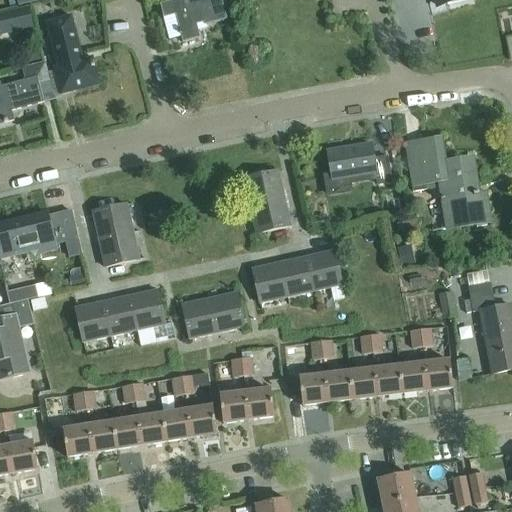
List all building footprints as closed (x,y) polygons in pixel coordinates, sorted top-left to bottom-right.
[(0,0),(0,8),(12,5),(10,0),(0,0)] [(222,0),(181,0),(160,5),(164,20),(176,17),(183,44),(201,40),(198,28),(228,21),(222,0)] [(0,27),(8,26),(9,25),(9,26),(11,33),(33,28),(31,20),(27,8),(27,7),(0,14),(0,27)] [(83,61),(75,29),(72,15),(45,22),(49,36),(58,71),(54,72),(59,92),(60,91),(98,82),(92,59),(83,61)] [(43,104),(43,103),(36,79),(25,82),(1,88),(0,84),(0,125),(13,122),(10,113),(43,104)] [(442,141),(406,147),(413,194),(427,192),(426,185),(440,183),(447,231),(490,224),(486,194),(479,195),(473,160),(446,164),(442,141)] [(372,146),(327,154),(332,182),(376,175),(378,185),(391,183),(386,159),(375,161),(372,146)] [(250,207),(285,200),(279,172),(244,180),(250,207)] [(285,200),(250,207),(257,235),(291,227),(285,200)] [(99,241),(134,233),(128,206),(93,214),(99,241)] [(47,214),(0,225),(0,260),(39,251),(40,255),(56,251),(47,214)] [(134,233),(99,241),(105,269),(140,261),(134,233)] [(307,259),(315,294),(342,287),(335,253),(307,259)] [(280,265),(288,300),(315,294),(307,259),(280,265)] [(288,300),(280,265),(253,271),(260,306),(288,300)] [(31,302),(45,299),(54,296),(51,285),(7,295),(10,307),(12,306),(28,303),(31,302)] [(130,298),(138,333),(166,327),(158,292),(130,298)] [(211,301),(218,336),(246,330),(238,295),(211,301)] [(493,296),(470,301),(472,314),(480,312),(493,376),(511,372),(511,317),(510,307),(496,310),(493,296)] [(110,339),(138,333),(130,298),(102,304),(110,339)] [(45,299),(31,302),(33,312),(47,308),(45,299)] [(434,301),(435,324),(454,323),(454,300),(434,301)] [(218,336),(211,301),(183,306),(190,341),(218,336)] [(28,303),(12,306),(15,318),(0,322),(0,383),(27,377),(23,359),(26,358),(19,331),(34,327),(28,303)] [(110,339),(102,304),(76,310),(83,345),(110,339)] [(421,331),(423,348),(434,347),(431,330),(421,331)] [(413,349),(423,348),(421,331),(411,332),(413,349)] [(371,337),(373,355),(384,354),(382,336),(371,337)] [(362,356),(373,355),(371,337),(361,338),(362,356)] [(321,343),(324,360),(334,359),(332,342),(321,343)] [(313,361),(324,360),(321,343),(311,344),(313,361)] [(242,360),(244,378),(255,377),(253,359),(242,360)] [(234,379),(244,378),(242,360),(240,361),(232,361),(234,379)] [(425,364),(428,393),(453,390),(450,361),(425,364)] [(428,393),(425,364),(400,367),(403,395),(428,393)] [(375,370),(378,398),(403,395),(400,367),(375,370)] [(375,370),(350,373),(353,401),(378,398),(375,370)] [(325,376),(328,404),(353,401),(350,373),(325,376)] [(328,404),(325,376),(299,379),(300,382),(301,389),(303,407),(328,404)] [(183,379),(186,396),(196,395),(193,377),(183,379)] [(175,398),(186,396),(183,379),(172,380),(175,398)] [(289,383),(289,390),(301,389),(300,382),(289,383)] [(134,386),(136,403),(146,402),(143,385),(134,386)] [(126,405),(136,403),(134,386),(123,388),(126,405)] [(246,394),(249,421),(274,419),(271,391),(246,394)] [(84,394),(87,411),(97,409),(95,392),(84,394)] [(76,413),(87,411),(84,394),(73,396),(76,413)] [(249,421),(246,394),(220,396),(223,424),(249,421)] [(188,411),(192,440),(217,436),(213,408),(188,411)] [(163,415),(167,443),(192,440),(188,411),(163,415)] [(4,415),(6,432),(15,430),(12,413),(4,415)] [(142,447),(167,443),(163,415),(138,419),(142,447)] [(138,419),(113,423),(117,451),(142,447),(138,419)] [(88,427),(93,455),(117,451),(113,423),(88,427)] [(93,455),(88,427),(63,431),(68,459),(93,455)] [(9,448),(13,475),(39,471),(34,444),(9,448)] [(0,476),(13,475),(9,448),(0,449),(0,476)] [(378,482),(382,506),(414,499),(409,475),(378,482)] [(473,491),(484,489),(481,475),(470,477),(473,491)] [(455,495),(467,493),(464,479),(453,481),(455,495)] [(484,489),(473,491),(475,505),(486,503),(484,489)] [(467,493),(455,495),(458,509),(469,507),(467,493)] [(416,511),(414,499),(382,506),(383,511),(416,511)] [(257,511),(291,511),(289,501),(256,507),(257,511)]
